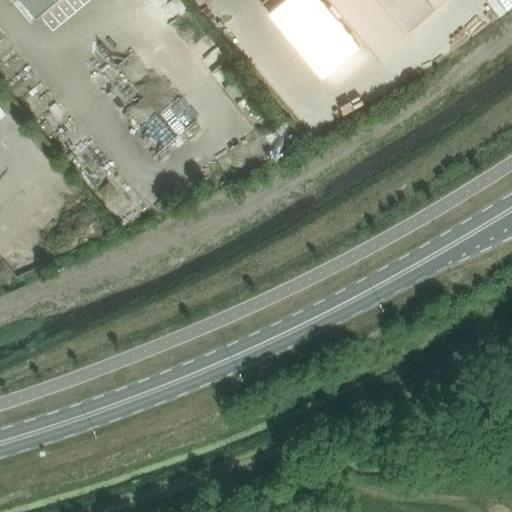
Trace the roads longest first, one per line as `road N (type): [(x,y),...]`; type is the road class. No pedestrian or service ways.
road 1 (primary): [(511,207),(239,357),(0,442)]
road 2 (unknown): [(28,51),(80,126),(138,188),(182,181),(218,154),(222,139),(157,19),(138,0)]
